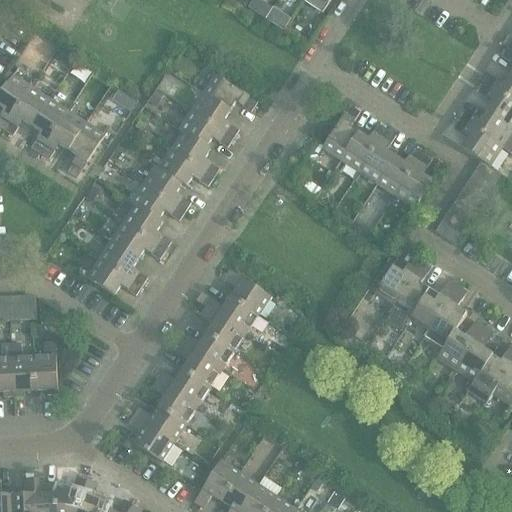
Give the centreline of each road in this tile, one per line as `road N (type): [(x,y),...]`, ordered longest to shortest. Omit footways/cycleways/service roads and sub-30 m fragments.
road 1 (residential): [(144,339),(294,105)]
road 2 (residential): [(425,143),(467,169),(422,241),(511,302)]
road 3 (residential): [(316,62),(425,143)]
road 4 (residential): [(425,143),(496,34)]
road 5 (residential): [(73,442),(144,339)]
